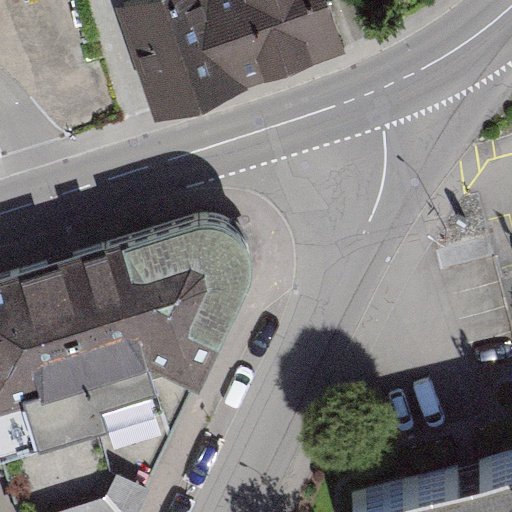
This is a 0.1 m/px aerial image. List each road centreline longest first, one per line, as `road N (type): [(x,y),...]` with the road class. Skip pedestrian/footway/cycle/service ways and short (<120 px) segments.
road 1 (residential): [(373,94),(385,128),(385,181),(372,221),(233,511)]
road 2 (secondary): [(49,200),(373,94)]
road 3 (secondary): [(373,94),(452,54),(511,8)]
